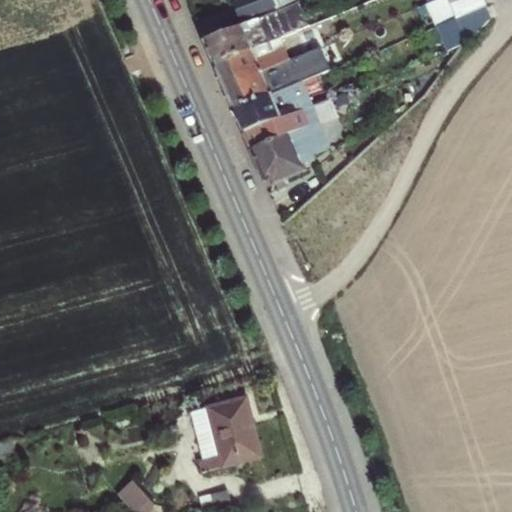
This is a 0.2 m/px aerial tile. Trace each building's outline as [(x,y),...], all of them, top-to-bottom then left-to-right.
[(246,0),(234,5),(242,25),(297,3),(295,0),(246,0)] [(446,1),(418,12),(425,29),(435,26),(437,32),(485,14),(479,0),(468,0),(449,8),(446,1)] [(307,27),(297,3),(242,25),(201,42),(211,66),(268,44),(307,27)] [(437,32),(446,55),(468,46),(487,28),(482,15),(437,32)] [(268,44),(211,66),(221,90),(289,62),(284,49),(272,54),(268,44)] [(289,62),(221,90),(231,113),(298,87),(292,74),(320,62),(315,51),(289,62)] [(298,87),(231,113),(241,135),(243,134),(310,108),(330,101),(325,88),(309,94),(305,84),(298,87)] [(243,134),(241,135),(263,191),(305,175),(302,167),(313,162),(311,156),(327,150),(310,108),(243,134)] [(246,398),(194,411),(206,458),(196,461),(200,474),(261,458),(246,398)] [(12,442),(0,445),(0,460),(16,456),(12,442)] [(133,482),(117,495),(132,511),(143,511),(153,504),(133,482)] [(227,493),(199,496),(201,511),(215,511),(230,510),(227,493)]
